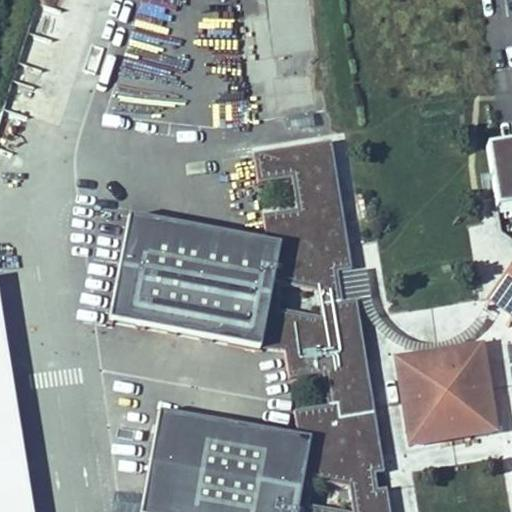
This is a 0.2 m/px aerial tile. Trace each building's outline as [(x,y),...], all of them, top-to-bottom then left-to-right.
[(511,137),(495,140),(505,207),(511,205),(511,137)] [(337,147),(258,160),(265,188),(296,183),(302,216),(270,219),(275,247),(134,222),(114,326),(290,356),(294,382),(327,379),(333,410),(302,417),(304,441),(164,416),(147,511),(393,511),(391,496),(381,497),(378,479),(388,477),(360,306),(347,308),(342,279),(358,276),(337,147)] [(511,281),(497,303),(511,314),(511,281)] [(0,511),(30,511),(0,326),(0,511)] [(430,350),(398,355),(411,439),(497,426),(483,341),(448,347),(450,356),(432,359),(430,350)]
